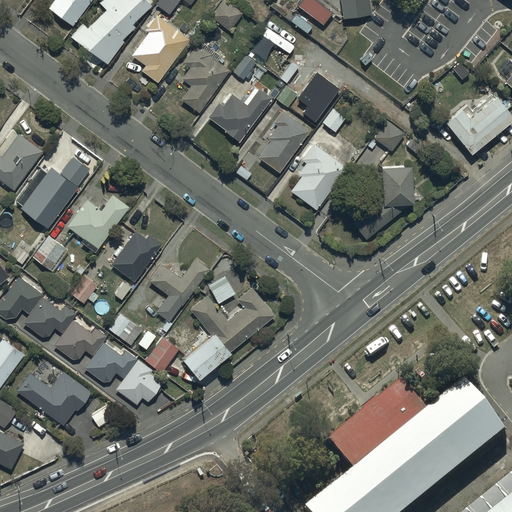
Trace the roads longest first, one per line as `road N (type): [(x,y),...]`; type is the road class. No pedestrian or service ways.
road 1 (unclassified): [(0,41),(358,309)]
road 2 (primary): [(2,511),(207,425)]
road 3 (primary): [(511,186),(358,309)]
road 4 (primary): [(358,309),(207,425)]
road 5 (primary): [(207,425),(172,456),(51,511)]
